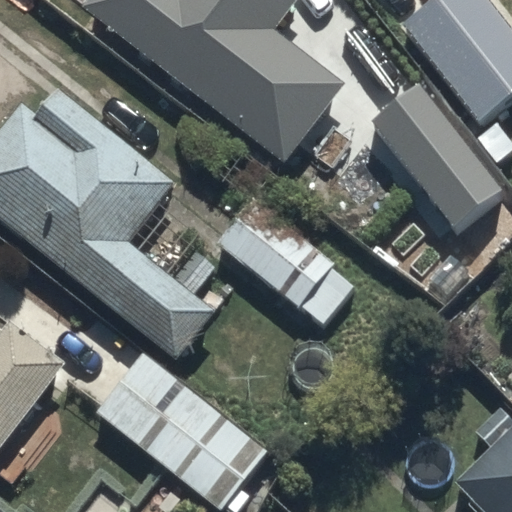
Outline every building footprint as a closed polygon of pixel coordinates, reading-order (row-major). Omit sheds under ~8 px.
[(83,0),(79,6),(285,163),(344,87),(272,32),(296,0),(83,0)] [(511,97),(511,21),(494,0),(431,0),(403,23),(483,121),(511,97)] [(26,99),(0,130),(0,211),(181,358),(220,310),(132,239),(180,180),(64,86),(43,113),(26,99)] [(373,124),(455,228),(503,191),(421,86),(373,124)] [(258,199),(219,245),(317,329),(356,284),(258,199)] [(0,336),(0,447),(69,360),(18,320),(3,339),(0,336)] [(270,452),(146,351),(100,409),(225,510),(229,505),(236,511),(237,511),(251,496),(241,488),(270,452)] [(511,511),(511,422),(453,479),(484,511),(511,511)] [(135,511),(100,485),(79,511),(135,511)]
